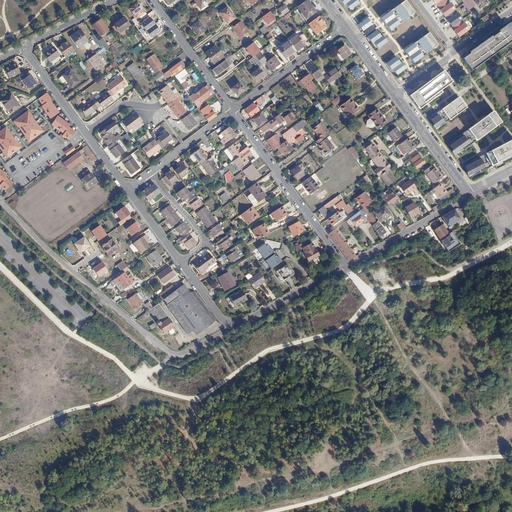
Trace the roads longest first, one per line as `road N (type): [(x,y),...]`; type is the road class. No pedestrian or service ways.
road 1 (residential): [(177,357),(0,200)]
road 2 (residential): [(346,267),(233,113)]
road 3 (unclassified): [(469,196),(346,267)]
road 4 (residential): [(346,28),(233,113)]
road 5 (residential): [(233,113),(151,0)]
road 6 (unclassified): [(346,267),(229,328)]
